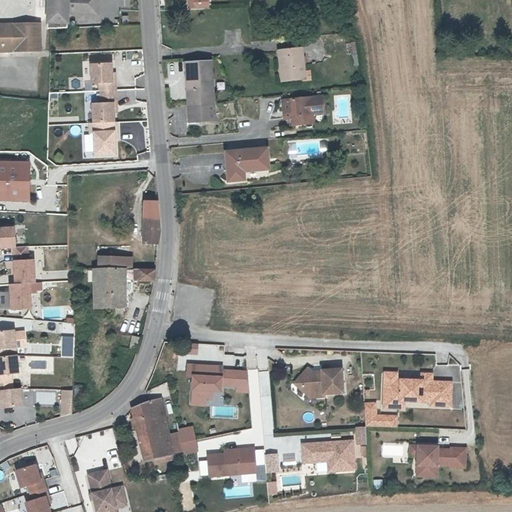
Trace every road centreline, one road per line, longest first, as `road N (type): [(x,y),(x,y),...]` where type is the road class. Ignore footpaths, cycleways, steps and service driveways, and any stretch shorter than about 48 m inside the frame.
road 1 (residential): [(151,330),(459,348)]
road 2 (tertiary): [(151,330),(139,379),(121,407),(1,450)]
road 3 (tertiary): [(162,165),(166,226),(151,330)]
road 4 (tertiary): [(148,0),(162,165)]
